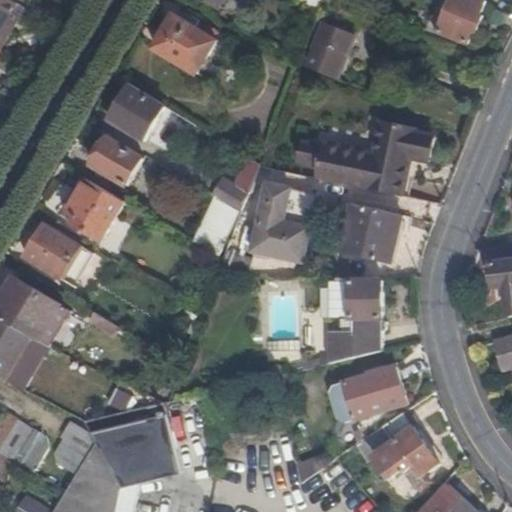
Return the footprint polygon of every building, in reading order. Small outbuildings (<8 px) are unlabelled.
[(0,0),(0,37),(20,4),(12,0),(0,0)] [(228,0),(204,0),(222,10),(228,0)] [(300,0),(317,10),(323,0),(300,0)] [(334,0),(326,0),(324,7),(354,19),(357,10),(334,0)] [(484,0),(454,0),(453,3),(458,6),(447,35),(470,44),(475,31),(478,32),(485,16),(481,15),(487,1),(484,0)] [(382,34),(387,21),(357,10),(354,19),(366,24),(365,27),(382,34)] [(196,75),(216,42),(175,16),(154,49),(196,75)] [(314,69),(339,78),(355,38),(324,25),(317,42),(318,43),(317,48),(322,49),(316,63),(314,69)] [(304,58),(300,66),(337,81),(339,78),(314,69),(316,63),(304,58)] [(300,66),(299,69),(336,84),(337,81),(300,66)] [(163,107),(130,87),(111,120),(144,139),(163,107)] [(319,162),(314,180),(399,197),(404,181),(411,157),(423,161),(431,137),(416,133),(416,129),(383,120),(373,153),(325,140),(325,142),(319,162)] [(297,156),(319,162),(325,142),(303,136),(297,156)] [(431,137),(423,161),(430,163),(437,139),(431,137)] [(128,187),(143,160),(109,139),(93,166),(128,187)] [(411,157),(404,181),(417,185),(423,161),(411,157)] [(106,235),(125,202),(85,178),(69,205),(79,212),(76,217),(106,235)] [(220,179),(210,195),(211,195),(236,211),(236,209),(244,193),(220,179)] [(295,262),(311,198),(265,186),(247,251),(295,262)] [(217,258),(236,211),(211,195),(192,243),(217,258)] [(392,265),(402,217),(353,205),(343,255),(392,265)] [(63,278),(82,247),(47,225),(28,257),(63,278)] [(504,286),(509,320),(511,319),(511,261),(490,265),(494,288),(504,286)] [(33,296),(37,290),(17,278),(14,284),(33,296)] [(331,364),(385,349),(384,332),(387,328),(387,324),(383,320),(382,283),(331,283),(331,319),(341,319),(341,332),(331,332),(331,364)] [(0,316),(33,337),(41,341),(62,306),(37,290),(33,296),(14,284),(0,305),(0,316)] [(267,291),(268,352),(302,351),(302,291),(267,291)] [(115,337),(120,328),(94,313),(88,321),(115,337)] [(0,375),(6,379),(33,337),(0,316),(0,375)] [(511,339),(507,341),(496,343),(503,372),(511,369),(511,339)] [(358,421),(407,405),(396,369),(347,384),(358,421)] [(182,475),(166,404),(84,419),(80,420),(88,434),(89,435),(92,444),(94,448),(97,443),(125,489),(140,485),(182,475)] [(0,419),(0,450),(13,458),(31,428),(5,412),(0,419)] [(440,465),(403,415),(363,443),(358,446),(368,461),(375,456),(392,478),(404,469),(417,488),(426,481),(423,477),(440,465)] [(92,444),(89,435),(71,425),(62,440),(63,441),(54,456),(56,465),(77,476),(89,457),(89,456),(85,454),(92,444)] [(17,461),(37,473),(51,450),(50,440),(36,431),(17,461)] [(97,443),(94,448),(94,449),(96,453),(99,459),(102,465),(107,474),(109,478),(111,481),(114,484),(117,487),(121,490),(124,492),(125,489),(97,443)] [(89,457),(77,476),(67,491),(55,511),(120,511),(124,492),(121,490),(117,487),(114,484),(111,481),(109,478),(107,474),(102,465),(99,459),(96,453),(94,449),(89,456),(89,457)] [(329,456),(297,463),(301,478),(332,471),(329,456)] [(137,501),(140,485),(125,489),(124,492),(125,493),(128,495),(132,498),(137,501)] [(477,511),(449,486),(424,511),(477,511)] [(125,493),(124,492),(120,511),(135,511),(137,501),(132,498),(128,495),(125,493)] [(21,510),(24,511),(47,511),(50,507),(27,496),(21,510)]
